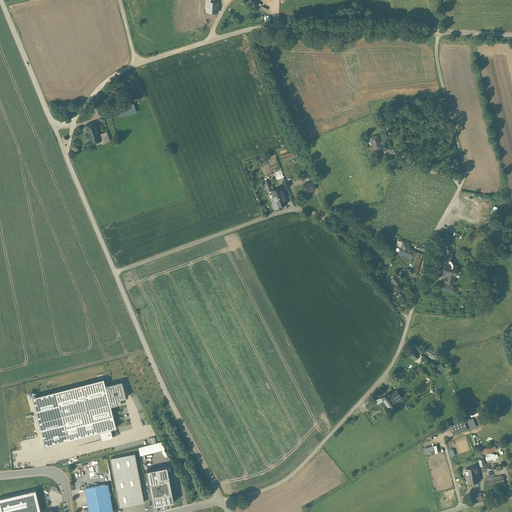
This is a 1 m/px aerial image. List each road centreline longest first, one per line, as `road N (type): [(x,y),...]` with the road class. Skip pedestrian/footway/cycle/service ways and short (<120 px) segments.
road 1 (unclassified): [(73,121),(96,90),(134,63),(252,27),(511,33)]
road 2 (unclassified): [(222,501),(284,480),(382,378),(403,338),(434,230),(461,183)]
road 3 (unclassified): [(222,501),(114,272)]
road 4 (unclassified): [(114,272),(285,210),(326,215)]
road 5 (track): [(461,183),(464,161),(436,59),(439,30)]
road 6 (track): [(326,215),(408,321)]
road 7 (unclassified): [(52,123),(1,0)]
road 8 (unclassified): [(114,272),(66,155)]
